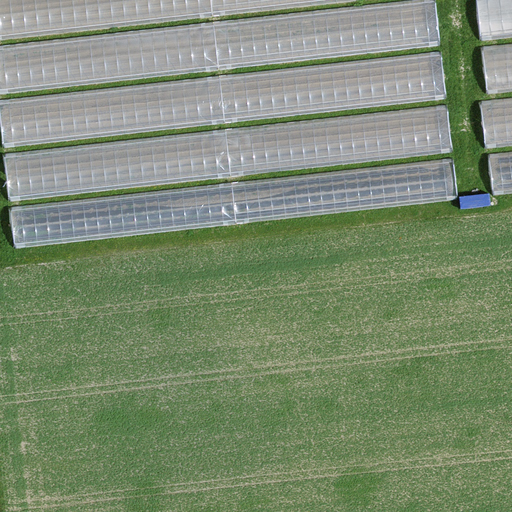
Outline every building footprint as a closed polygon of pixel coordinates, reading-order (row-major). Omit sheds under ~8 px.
[(160,0),(0,0),(0,28),(162,18),(160,0)] [(0,43),(0,80),(440,40),(436,0),(407,0),(309,9),(311,25),(275,28),(276,38),(256,39),(254,20),(0,43)] [(511,0),(484,0),(484,26),(511,26),(511,0)] [(484,80),(511,77),(511,43),(481,47),(484,80)] [(333,98),(448,90),(445,51),(346,58),(347,72),(295,76),(296,96),(311,95),(310,87),(332,85),(333,98)] [(277,73),(0,96),(0,133),(290,108),(288,87),(278,88),(277,73)] [(511,136),(511,97),(482,99),(483,137),(511,136)] [(511,184),(511,150),(493,151),(494,184),(511,184)] [(456,156),(423,158),(424,184),(408,185),(409,193),(457,191),(456,156)] [(194,220),(190,184),(8,206),(12,242),(194,220)]
